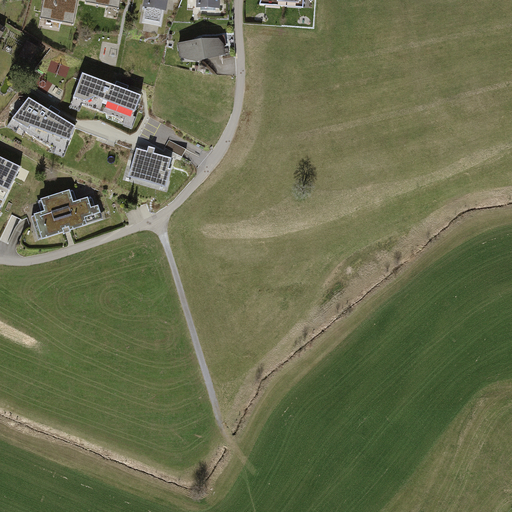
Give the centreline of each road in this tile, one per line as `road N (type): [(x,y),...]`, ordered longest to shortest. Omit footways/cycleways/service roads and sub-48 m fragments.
road 1 (residential): [(239,0),(239,107),(229,136),(187,195),(154,224),(39,261),(0,260)]
road 2 (track): [(159,222),(232,447)]
